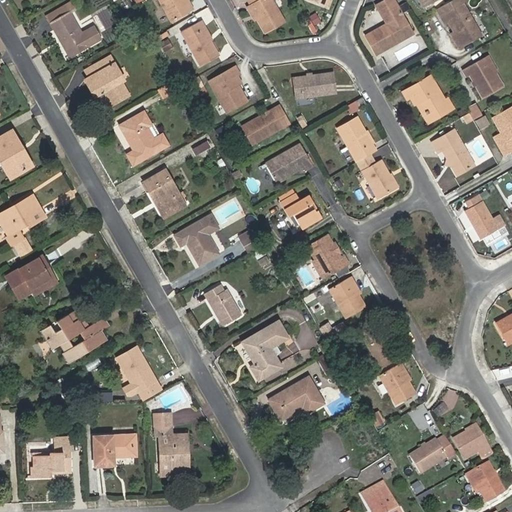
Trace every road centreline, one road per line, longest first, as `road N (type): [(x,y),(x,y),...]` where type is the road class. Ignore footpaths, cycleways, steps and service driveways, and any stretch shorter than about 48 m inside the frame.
road 1 (residential): [(0,15),(280,505)]
road 2 (residential): [(355,235),(428,364),(469,366)]
road 3 (residential): [(342,43),(434,191)]
road 4 (residential): [(221,0),(261,54),(342,43)]
